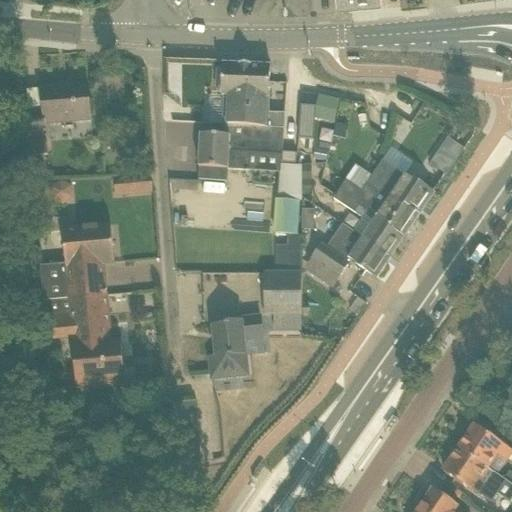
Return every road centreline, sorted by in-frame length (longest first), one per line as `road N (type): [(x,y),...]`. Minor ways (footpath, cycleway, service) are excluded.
road 1 (primary): [(511,163),(266,511)]
road 2 (primary): [(299,511),(511,208)]
road 3 (unclassified): [(180,392),(148,37)]
road 4 (residential): [(353,511),(480,319)]
road 5 (tertiary): [(350,38),(148,37)]
road 6 (tertiary): [(350,38),(480,41),(511,50)]
road 7 (tertiary): [(511,22),(350,38)]
road 8 (tertiary): [(148,37),(0,26)]
